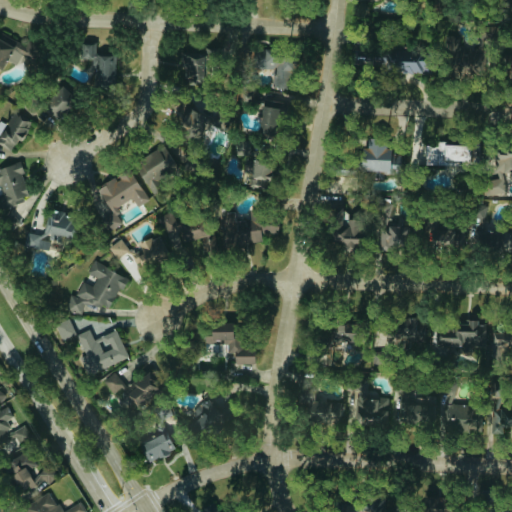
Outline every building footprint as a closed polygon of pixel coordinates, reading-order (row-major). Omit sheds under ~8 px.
[(499,58),(499,29),(482,29),(482,57),(499,58)] [(28,53),(36,57),(38,54),(2,33),(0,36),(0,58),(13,66),(17,60),(23,63),(28,53)] [(447,57),(462,59),(465,38),(450,35),(447,57)] [(121,55),(102,54),(103,44),(91,44),(90,62),(99,62),(98,80),(120,81),(121,55)] [(217,81),(225,51),(208,47),(206,57),(194,54),(191,67),(203,70),(201,77),(217,81)] [(299,81),(299,71),(306,71),(306,49),(270,50),(271,67),(283,67),(284,81),(299,81)] [(439,72),(440,51),(410,49),(409,70),(439,72)] [(69,112),(68,82),(43,83),(45,122),(63,121),(62,112),(69,112)] [(173,136),(192,148),(207,122),(189,111),(173,136)] [(466,146),(422,145),(422,165),(465,167),(466,146)] [(147,194),(157,188),(152,178),(173,166),(161,146),(130,163),(147,194)] [(383,170),(406,174),(409,155),(365,148),(364,154),(357,153),(353,173),(362,175),(361,181),(381,184),(383,170)] [(478,194),(502,196),(503,185),(511,186),(511,176),(511,175),(511,155),(475,153),(474,171),(480,171),(478,194)] [(0,166),(0,208),(28,199),(15,162),(0,166)] [(108,211),(128,198),(134,207),(145,200),(125,168),(111,176),(111,177),(94,188),(108,211)] [(22,233),(21,249),(46,250),(46,240),(58,241),(58,236),(67,236),(69,213),(45,211),(43,234),(22,233)] [(194,227),(193,227),(189,216),(172,221),(169,212),(154,217),(160,234),(135,242),(138,250),(134,252),(138,261),(196,241),(196,249),(201,249),(219,242),(248,243),(248,245),(259,245),(259,237),(269,237),(275,235),(275,220),(234,221),(231,212),(216,213),(217,219),(194,227)] [(15,222),(5,213),(0,218),(0,220),(8,229),(15,222)] [(406,225),(384,219),(378,242),(400,248),(406,225)] [(114,259),(126,251),(118,239),(106,247),(114,259)] [(106,312),(122,277),(90,262),(85,273),(93,277),(89,287),(79,282),(67,309),(77,313),(83,301),(106,312)] [(379,345),(407,347),(407,342),(425,343),(424,347),(430,348),(430,347),(449,348),(449,353),(488,357),(489,344),(511,346),(511,360),(511,374),(511,327),(491,326),(430,321),(429,326),(398,323),(398,325),(381,324),(379,345)] [(200,344),(225,344),(226,366),(250,366),(250,346),(236,346),(236,323),(200,323),(200,344)] [(328,353),(331,329),(318,327),(314,351),(328,353)] [(91,339),(86,329),(72,335),(81,356),(77,358),(85,376),(125,358),(113,330),(91,339)] [(382,427),(384,421),(383,414),(384,407),(383,396),(364,392),(369,370),(365,370),(343,366),(337,366),(334,383),(343,385),(344,394),(343,396),(345,407),(352,409),(353,425),(360,425),(375,428),(382,427)] [(134,406),(158,388),(145,371),(124,387),(112,372),(100,382),(110,394),(119,387),(134,406)] [(432,422),(433,394),(421,394),(421,400),(408,399),(408,385),(394,384),(393,401),(385,400),(384,422),(403,423),(403,421),(432,422)] [(0,465),(2,471),(6,474),(8,480),(20,493),(31,488),(40,479),(45,484),(53,477),(49,467),(41,471),(23,451),(27,439),(28,438),(25,431),(21,426),(8,432),(3,422),(8,417),(4,407),(0,402),(0,465)] [(340,421),(339,402),(306,404),(307,423),(340,421)] [(192,422),(219,444),(233,425),(206,404),(192,422)] [(127,451),(138,469),(159,457),(162,462),(178,453),(164,430),(127,451)] [(58,511),(48,493),(21,507),(23,511),(82,511),(78,502),(58,511)] [(436,511),(436,496),(425,496),(425,504),(417,504),(417,511),(436,511)] [(382,497),(355,497),(355,511),(349,511),(375,511),(375,510),(382,510),(382,497)]
